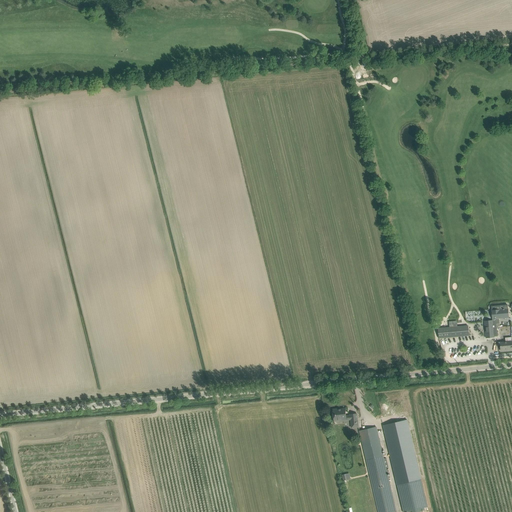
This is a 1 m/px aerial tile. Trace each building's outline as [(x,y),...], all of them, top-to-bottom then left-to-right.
[(509,317),(508,312),(508,305),(491,306),(492,314),(492,319),(492,320),(485,321),(486,338),(494,337),(498,336),(497,326),(500,326),(500,324),(499,318),(509,317)] [(469,336),(468,326),(448,328),(449,338),(469,336)] [(506,342),(500,343),(501,350),(508,349),(508,351),(511,350),(511,346),(511,337),(505,338),(506,342)] [(351,416),(346,416),(345,409),(338,410),(338,409),(333,410),(334,420),(346,419),(346,420),(351,420),(351,424),(352,429),(359,428),(358,423),(357,419),(357,414),(350,415),(351,416)] [(386,458),(384,459),(376,427),(359,431),(370,475),(373,492),(377,511),(396,511),(391,488),(386,471),(386,468),(388,468),(386,458)] [(421,509),(428,507),(421,479),(397,485),(403,511),(407,511),(413,511),(412,511),(420,511),(422,511),(421,509)]
